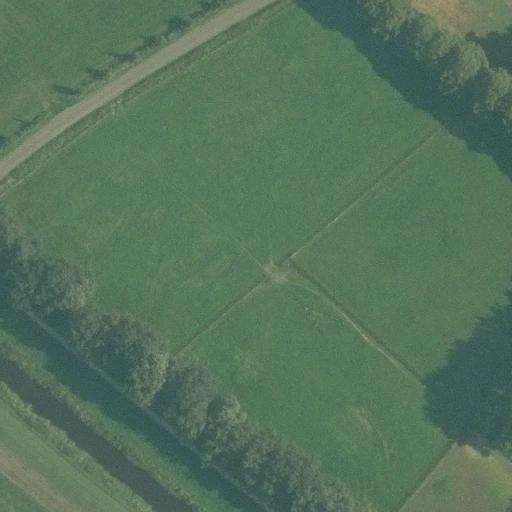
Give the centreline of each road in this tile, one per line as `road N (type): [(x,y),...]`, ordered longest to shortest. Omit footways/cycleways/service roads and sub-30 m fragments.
road 1 (unclassified): [(0,173),(68,118),(253,0)]
road 2 (unclassified): [(511,104),(381,0)]
road 3 (track): [(0,418),(110,511)]
